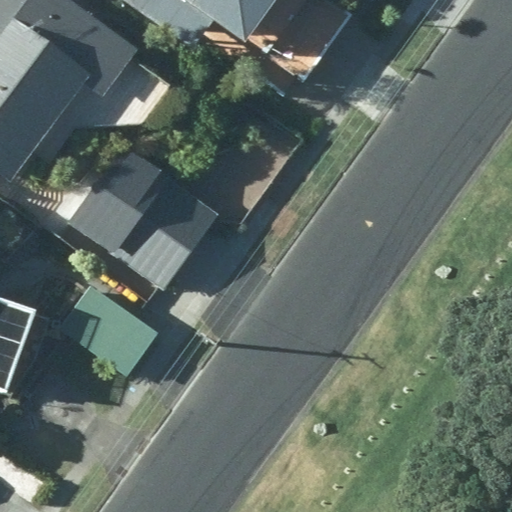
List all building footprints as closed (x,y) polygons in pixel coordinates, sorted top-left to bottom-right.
[(0,0),(0,163),(23,180),(89,87),(113,103),(147,54),(70,0),(0,0)] [(314,85),(362,21),(333,0),(141,0),(142,0),(191,0),(227,21),(314,85)] [(119,152),(68,228),(166,295),(217,219),(119,152)] [(153,367),(162,338),(90,289),(63,327),(135,378),(153,367)] [(0,393),(22,401),(49,318),(0,300),(0,393)]
